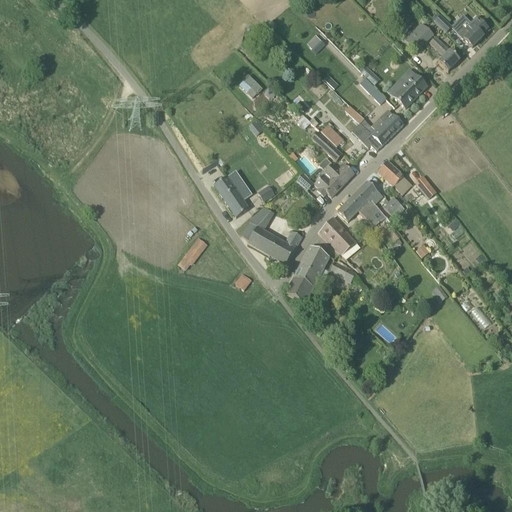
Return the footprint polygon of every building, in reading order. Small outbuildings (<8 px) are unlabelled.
[(436,15),(431,20),(446,35),(451,29),(440,17),(439,18),(436,15)] [(457,35),(472,49),(483,38),(482,37),(489,30),(475,17),(468,24),(470,26),(465,31),(463,29),(457,35)] [(416,53),(433,36),(422,24),(405,41),(416,53)] [(448,74),(459,62),(435,38),(430,43),(444,57),(437,63),(448,74)] [(319,42),(311,51),(316,56),(324,47),(319,42)] [(361,74),(374,87),(380,82),(366,69),(361,74)] [(257,97),(262,91),(248,77),(242,83),(257,97)] [(405,111),(426,89),(414,77),(393,99),(405,111)] [(328,78),(324,82),(333,92),(338,88),(328,78)] [(380,107),(386,101),(366,80),(360,85),(380,107)] [(349,108),(345,113),(357,123),(361,119),(355,113),(349,108)] [(403,127),(388,112),(371,129),(378,136),(384,130),(391,139),(403,127)] [(297,123),(303,130),(310,125),(304,117),(297,123)] [(378,136),(371,129),(361,119),(357,123),(364,130),(367,133),(367,134),(370,137),(364,142),(376,154),(391,139),(384,130),(378,136)] [(256,124),(248,130),(256,139),(263,133),(256,124)] [(316,134),(311,129),(306,135),(311,140),(335,163),(341,158),(316,134)] [(336,147),(346,137),(341,131),(331,141),(336,147)] [(344,167),(338,172),(326,160),(319,168),(326,174),(325,175),(330,180),(339,191),(353,176),(344,167)] [(402,198),(411,188),(401,179),(403,178),(387,163),(377,174),(402,198)] [(305,191),(312,184),(303,174),(296,181),(305,191)] [(331,200),(339,191),(330,180),(325,175),(322,178),(314,186),(318,190),(316,192),(323,198),(327,195),(331,200)] [(213,188),(236,220),(249,211),(226,179),(213,188)] [(426,198),(423,194),(430,188),(422,179),(416,184),(417,185),(412,189),(422,201),(426,198)] [(381,199),(376,194),(377,193),(366,183),(354,196),(364,206),(367,203),(371,199),(376,204),(381,199)] [(274,196),(269,188),(257,196),(263,204),(274,196)] [(364,206),(354,196),(337,214),(346,223),(357,212),(363,217),(372,208),(367,203),(364,206)] [(395,220),(404,211),(393,200),(384,209),(395,220)] [(285,244),(264,233),(273,216),(264,209),(252,222),(242,238),(248,244),(247,246),(285,267),(302,239),(291,233),(285,244)] [(342,257),(355,247),(332,219),(319,234),(341,256),(342,257)] [(455,222),(447,229),(451,234),(459,227),(455,222)] [(367,227),(360,231),(367,240),(373,236),(367,227)] [(379,237),(387,249),(399,241),(390,229),(379,237)] [(195,239),(178,268),(188,274),(205,244),(195,239)] [(423,247),(415,253),(421,260),(429,254),(423,247)] [(285,297),(305,307),(329,258),(310,248),(285,297)] [(350,284),(355,274),(334,263),(329,273),(350,284)] [(241,275),(234,287),(244,292),(251,281),(241,275)]
